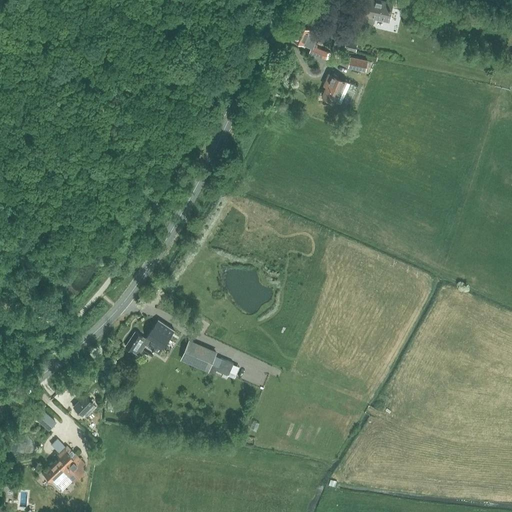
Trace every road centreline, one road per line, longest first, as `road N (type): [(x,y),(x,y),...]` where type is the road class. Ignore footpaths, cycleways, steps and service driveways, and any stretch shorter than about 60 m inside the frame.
road 1 (secondary): [(0,405),(121,306),(188,201),(282,0)]
road 2 (unknown): [(0,301),(15,291),(103,156),(166,0)]
